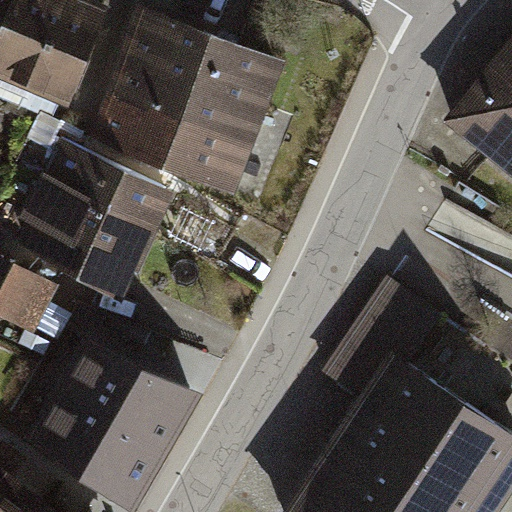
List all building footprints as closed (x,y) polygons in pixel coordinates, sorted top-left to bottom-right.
[(11,0),(0,29),(0,92),(64,117),(106,6),(88,0),(11,0)] [(147,7),(98,137),(233,187),(282,57),(147,7)] [(511,180),(511,40),(439,127),(511,180)] [(54,137),(30,188),(141,239),(165,187),(54,137)] [(30,188),(5,244),(116,294),(141,239),(30,188)] [(492,511),(511,484),(511,428),(357,318),(317,374),(352,399),(270,511),(492,511)] [(85,339),(29,440),(132,511),(204,391),(85,339)] [(0,511),(57,511),(27,491),(0,472),(0,511)]
